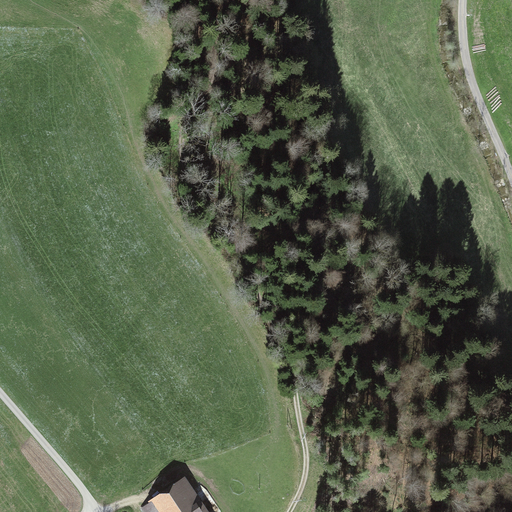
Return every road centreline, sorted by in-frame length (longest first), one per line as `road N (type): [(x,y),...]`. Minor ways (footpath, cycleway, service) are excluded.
road 1 (track): [(209,0),(214,71),(183,120),(181,155),(234,241),(293,375),(305,457),(289,511)]
road 2 (unclassified): [(462,0),(469,74),(511,178)]
road 3 (track): [(0,392),(97,511)]
